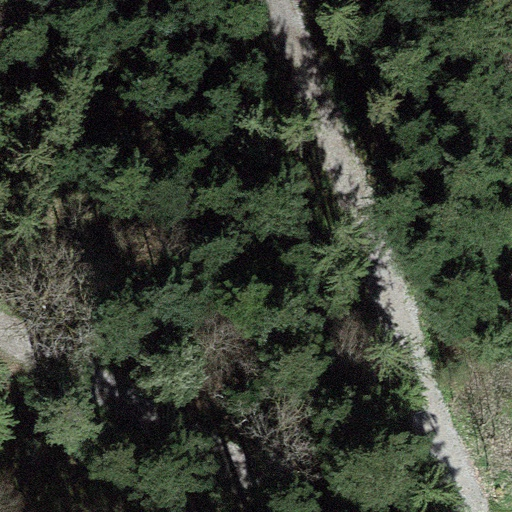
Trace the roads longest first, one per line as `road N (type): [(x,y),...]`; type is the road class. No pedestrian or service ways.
road 1 (track): [(466,511),(277,0)]
road 2 (track): [(297,511),(179,428),(0,320)]
